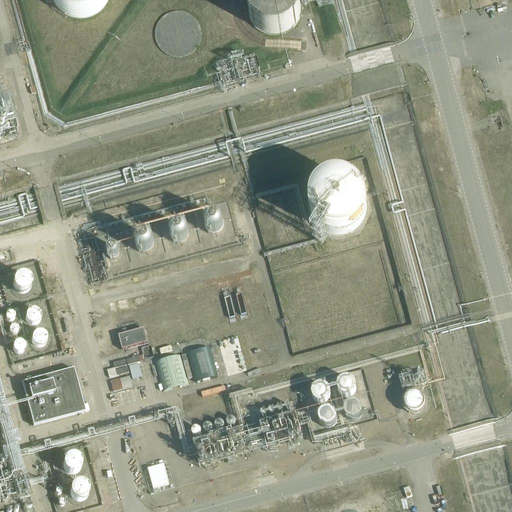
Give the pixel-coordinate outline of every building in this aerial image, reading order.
[(51,0),(52,1),(56,8),(62,13),(69,16),(76,18),(84,17),(91,15),(98,11),(104,5),(106,0),(51,0)] [(301,16),(302,11),(302,6),(300,1),(299,0),(255,0),(255,1),(253,6),(253,10),(253,15),(254,19),(256,24),(259,27),(262,30),(268,33),(273,35),(276,35),(282,35),(286,34),(290,32),(294,29),(297,26),(300,21),(301,16)] [(0,127),(10,125),(3,101),(0,101),(0,127)] [(365,210),(365,205),(365,200),(363,195),(361,190),(357,185),(353,181),(348,178),(343,176),(336,176),(331,176),(326,177),(320,180),(316,183),(312,188),(308,193),(307,199),(306,205),(306,210),(308,216),(310,221),(314,226),(319,230),(323,232),(330,234),(335,235),(341,234),(348,232),(353,230),(357,226),(361,221),(363,216),(365,210)] [(222,228),(222,225),(222,222),(220,219),(218,217),(214,216),(211,217),(207,219),(206,220),(205,222),(205,225),(205,228),(207,231),(210,233),(213,234),(215,234),(217,233),(220,231),(222,228)] [(186,235),(186,233),(185,230),(183,227),(181,226),(178,225),(175,225),(172,227),(170,230),(169,233),(169,236),(171,239),(173,241),(177,242),(180,241),(183,239),(185,237),(186,235)] [(150,245),(150,242),(150,239),(148,237),(146,235),(144,234),(143,234),(139,234),(136,236),(134,239),(133,242),(134,245),(136,248),(138,250),(141,251),(145,250),(148,248),(150,245)] [(13,282),(13,286),(14,289),(17,292),(21,294),(25,293),(29,291),(31,287),(31,283),(29,279),(25,276),(22,276),(18,277),(15,279),(13,282)] [(26,316),(26,320),(29,323),(33,324),(37,323),(40,320),(40,317),(39,313),(37,311),(34,310),(30,310),(27,313),(26,316)] [(122,350),(147,343),(144,329),(118,336),(122,350)] [(32,337),(32,341),(33,345),(36,347),(40,348),(44,347),(46,343),(47,340),(45,336),(42,333),(38,333),(35,334),(32,337)] [(13,348),(14,351),(16,353),(19,354),(22,353),(24,351),(25,348),(24,345),(22,343),(19,342),(16,343),(14,345),(13,348)] [(210,348),(187,355),(196,384),(218,378),(210,348)] [(163,391),(188,385),(180,356),(156,362),(163,391)] [(115,369),(126,366),(125,360),(113,363),(115,369)] [(21,372),(25,365),(19,362),(15,368),(21,372)] [(33,426),(85,412),(73,369),(22,383),(33,426)] [(113,393),(132,388),(129,377),(110,383),(113,393)] [(359,391),(360,388),(359,385),(358,384),(356,382),(354,381),(351,382),(348,383),(347,385),(346,388),(347,391),(348,393),(350,394),(353,395),(355,395),(358,393),(359,391)] [(332,399),(332,396),(332,393),(330,391),(329,390),(328,389),(325,388),(322,389),(319,391),(318,393),(317,396),(317,398),(319,401),(322,403),(324,404),(327,404),(330,402),(332,399)] [(426,409),(426,405),(426,402),(424,398),(422,397),(420,396),(416,395),(414,395),(412,395),(410,396),(408,398),(407,399),(406,401),(405,403),(405,405),(405,408),(406,410),(407,412),(408,413),(410,414),(412,415),(416,416),(420,415),(422,414),(424,412),(426,409)] [(366,416),(366,413),(366,410),(364,408),(362,407),(360,406),(357,406),(355,408),(353,410),(352,413),(353,416),(354,418),(356,420),(358,420),(361,420),(364,418),(366,416)] [(337,421),(338,419),(337,416),(336,414),(334,412),(331,412),(329,412),(327,413),(325,416),(324,418),(325,421),(326,423),(328,425),(331,425),(333,425),(335,424),(337,421)] [(193,429),(201,426),(198,418),(190,422),(193,429)] [(66,463),(66,467),(69,470),(73,472),(77,471),(80,468),(81,464),(80,461),(78,459),(75,457),(71,457),(68,460),(66,463)] [(72,492),(72,496),(75,499),(79,501),(83,500),(86,497),(87,493),(86,490),(84,488),(81,486),(77,486),(74,488),(72,492)]
